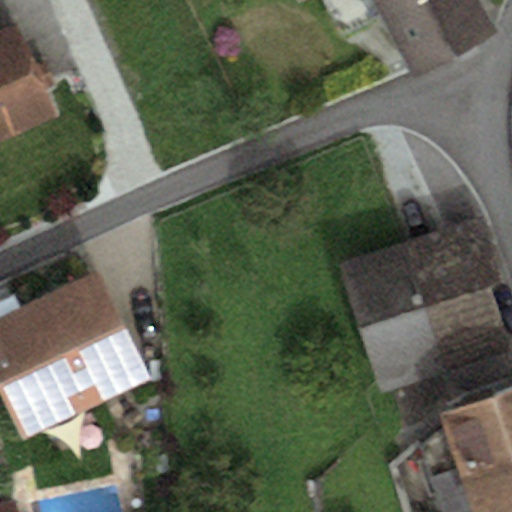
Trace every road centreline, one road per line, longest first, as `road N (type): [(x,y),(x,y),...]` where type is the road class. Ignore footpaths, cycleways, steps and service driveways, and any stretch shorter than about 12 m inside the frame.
road 1 (residential): [(0,264),(141,198),(495,67)]
road 2 (residential): [(495,67),(489,147),(511,227)]
